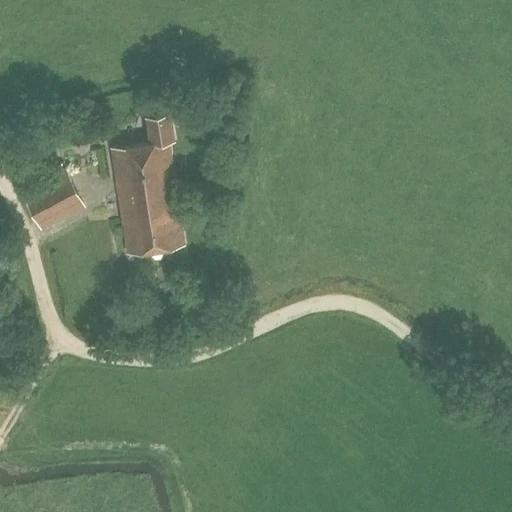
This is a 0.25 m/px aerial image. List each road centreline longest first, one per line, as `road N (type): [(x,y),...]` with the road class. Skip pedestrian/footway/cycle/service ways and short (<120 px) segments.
road 1 (track): [(511,423),(387,317),(348,300),(296,309),(217,350),(170,363),(58,343)]
road 2 (track): [(0,167),(58,343)]
